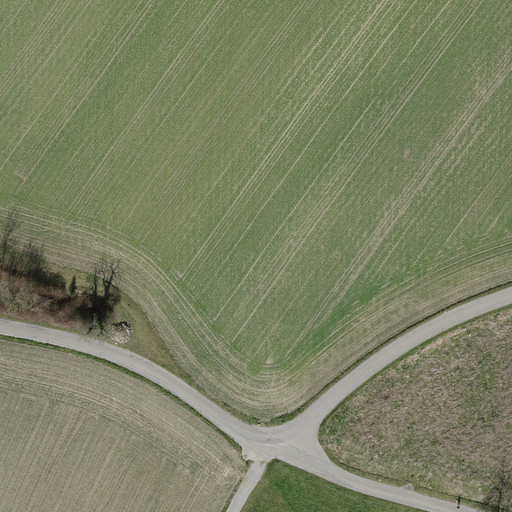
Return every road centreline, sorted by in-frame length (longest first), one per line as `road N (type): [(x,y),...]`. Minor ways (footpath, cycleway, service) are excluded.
road 1 (track): [(0,325),(94,343),(161,373),(288,454)]
road 2 (unclassified): [(288,454),(364,373),(417,338),(511,296)]
road 3 (residential): [(288,454),(455,511)]
